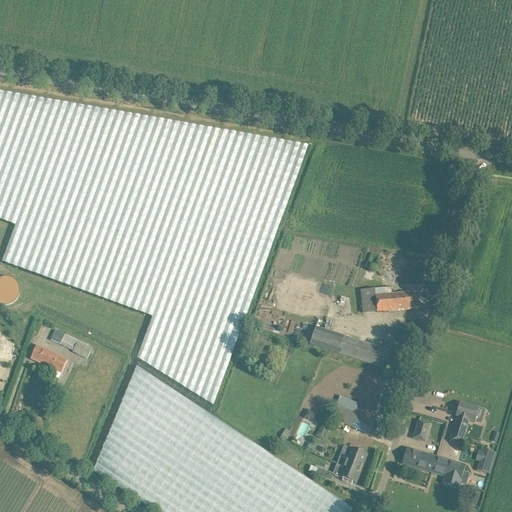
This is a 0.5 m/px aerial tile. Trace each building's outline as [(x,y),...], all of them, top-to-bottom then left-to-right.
[(414,309),(413,293),(392,295),(391,288),(361,291),(363,314),(414,309)] [(310,345),(386,370),(391,353),(315,328),(310,345)] [(88,358),(92,347),(54,330),(49,341),(88,358)] [(67,361),(52,354),(37,346),(31,359),(61,374),(67,361)] [(350,396),(347,404),(354,406),(357,399),(350,396)] [(452,435),(450,442),(461,445),(469,421),(475,422),(479,409),(460,403),(456,417),(457,417),(452,435)] [(330,412),(328,417),(331,419),(358,430),(363,418),(336,406),(333,414),(330,412)] [(308,410),(304,418),(316,424),(320,416),(308,410)] [(418,421),(415,432),(425,435),(423,441),(422,442),(425,443),(430,425),(418,421)] [(315,436),(323,440),(324,438),(329,430),(321,426),(315,436)] [(285,441),(291,430),(286,427),(280,438),(285,441)] [(303,441),(306,430),(296,427),(293,438),(303,441)] [(344,447),(339,459),(335,470),(341,472),(339,477),(356,484),(367,456),(344,447)] [(408,449),(403,465),(432,473),(431,474),(445,478),(442,485),(458,490),(460,485),(466,486),(470,474),(464,472),(465,466),(436,457),(408,449)] [(478,452),(476,460),(480,462),(477,471),(487,474),(493,453),(483,450),(482,453),(478,452)] [(322,478),(325,471),(319,469),(316,476),(322,478)]
